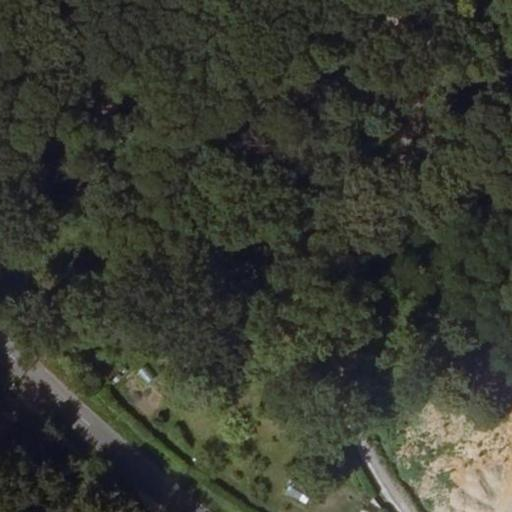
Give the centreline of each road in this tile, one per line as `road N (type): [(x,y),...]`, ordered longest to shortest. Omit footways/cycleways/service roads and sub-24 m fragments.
road 1 (residential): [(374,0),(393,120),(345,288),(365,443),(414,511)]
road 2 (tertiary): [(0,353),(190,511)]
